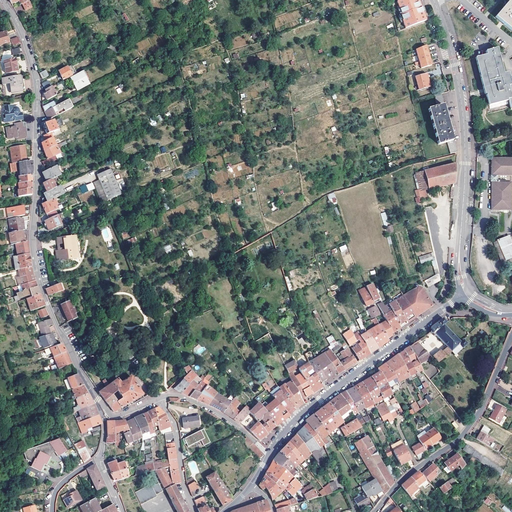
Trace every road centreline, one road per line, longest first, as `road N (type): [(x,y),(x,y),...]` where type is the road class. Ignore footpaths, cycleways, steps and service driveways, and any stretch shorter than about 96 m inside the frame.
road 1 (residential): [(96,398),(36,270),(36,79),(2,0)]
road 2 (tertiary): [(434,3),(463,119),(459,255)]
road 3 (tertiary): [(462,295),(304,412),(269,454)]
road 4 (residential): [(374,511),(478,414),(511,334)]
road 5 (residential): [(265,451),(192,401),(157,398)]
road 6 (residential): [(157,398),(175,426),(194,511)]
